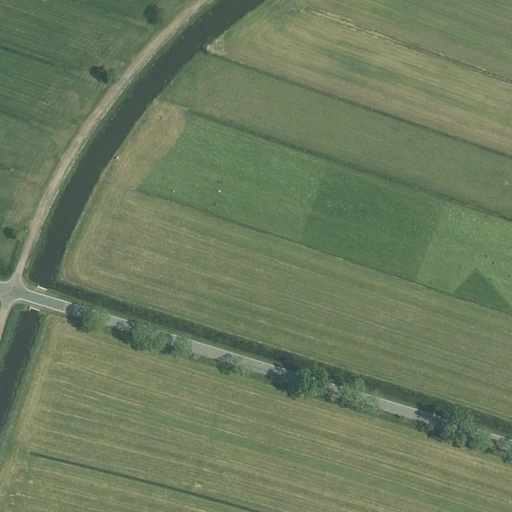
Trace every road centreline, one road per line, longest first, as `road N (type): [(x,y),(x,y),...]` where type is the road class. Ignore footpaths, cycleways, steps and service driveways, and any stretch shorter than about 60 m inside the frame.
road 1 (unclassified): [(511,446),(0,286)]
road 2 (track): [(0,324),(68,151),(141,47),(196,0)]
